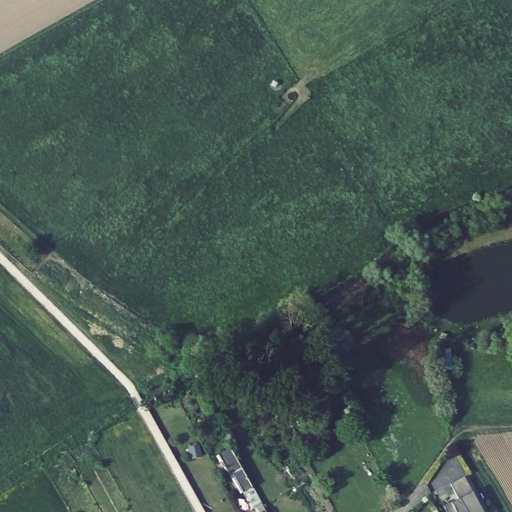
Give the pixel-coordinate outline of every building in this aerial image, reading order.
[(63,294),(74,280),(58,266),(54,270),(46,263),(38,273),(63,294)] [(301,392),(298,387),(292,375),(285,379),(286,381),(284,383),(293,397),(301,392)] [(272,436),(298,488),(308,483),(281,431),(272,436)] [(253,487),(232,449),(215,458),(218,465),(223,462),(231,477),(233,475),(243,493),(253,488),(253,487)] [(231,477),(241,494),(243,493),(233,475),(231,477)] [(444,506),(447,511),(484,511),(479,502),(477,503),(472,494),(474,493),(465,476),(451,484),(460,502),(455,505),(453,501),(444,506)] [(265,511),(267,511),(262,504),(253,488),(243,493),(253,511),(265,511)]
